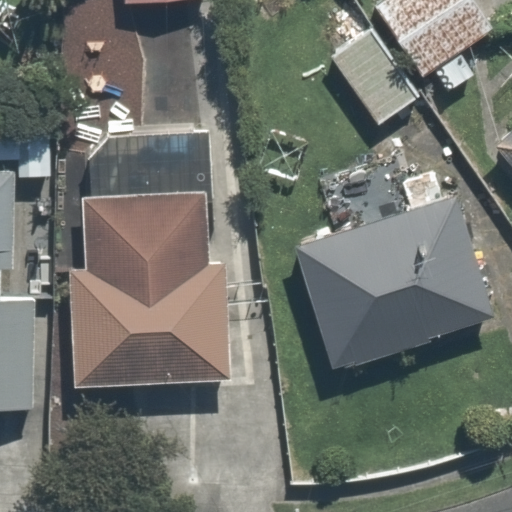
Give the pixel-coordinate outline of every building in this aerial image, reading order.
[(126,0),(130,73),(198,69),(194,0),(126,0)] [(470,0),(370,0),(414,62),(481,15),(470,0)] [(363,19),(323,47),(368,114),(408,86),(363,19)] [(511,121),(488,144),(511,170),(511,121)] [(6,163),(0,163),(0,399),(30,401),(33,293),(0,292),(0,244),(12,245),(14,186),(5,186),(6,163)] [(225,376),(226,261),(196,260),(197,186),(79,185),(78,262),(64,262),(63,374),(225,376)] [(290,241),(322,356),(477,314),(446,198),(290,241)]
